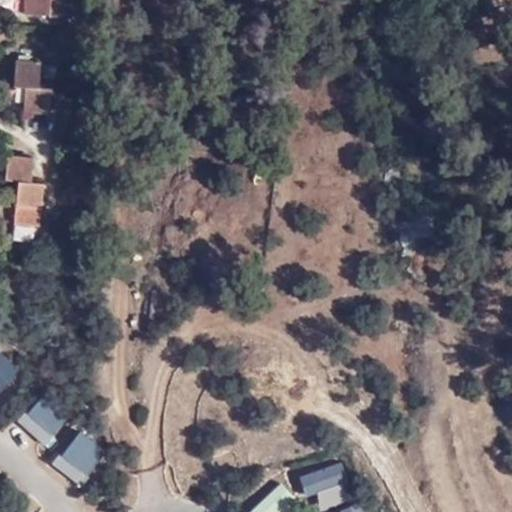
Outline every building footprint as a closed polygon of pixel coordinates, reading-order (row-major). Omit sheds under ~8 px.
[(19,0),(19,7),(65,9),(65,0),(19,0)] [(35,58),(7,57),(6,80),(19,81),(19,107),(42,111),(46,86),(34,83),(35,58)] [(27,154),(3,154),(2,180),(13,180),(13,204),(38,205),(38,182),(26,179),(27,154)] [(0,350),(0,398),(21,367),(0,350)] [(44,389),(14,425),(46,450),(72,410),(44,389)] [(78,429),(48,465),(80,490),(106,450),(78,429)] [(345,458),(298,472),(311,511),(317,511),(356,500),(345,458)] [(241,511),(305,511),(285,477),(241,511)] [(20,511),(15,502),(0,509),(0,511),(20,511)] [(338,511),(363,511),(358,502),(338,511)]
